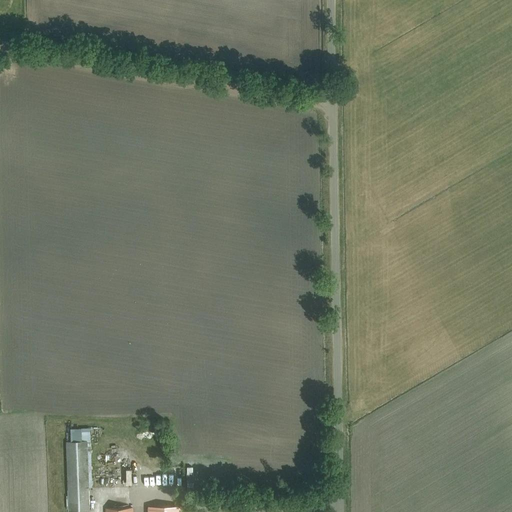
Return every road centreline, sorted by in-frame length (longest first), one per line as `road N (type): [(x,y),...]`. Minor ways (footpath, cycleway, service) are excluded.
road 1 (unclassified): [(340,511),(331,0)]
road 2 (track): [(331,103),(0,45)]
road 3 (unknown): [(340,496),(96,495)]
